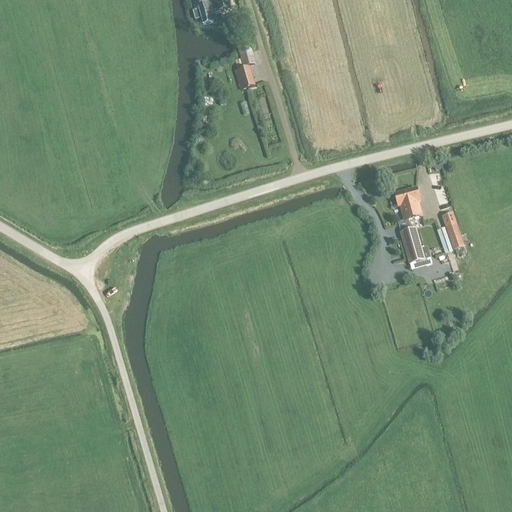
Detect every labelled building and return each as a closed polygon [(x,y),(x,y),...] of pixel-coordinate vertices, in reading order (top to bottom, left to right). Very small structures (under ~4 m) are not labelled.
[(212,9),(209,10),(207,3),(204,4),(203,0),(192,0),(195,10),(199,9),(203,26),(213,24),(211,16),(214,16),(212,9)] [(235,6),(233,0),(216,0),(220,11),(235,6)] [(250,46),(239,49),(242,60),(245,68),(255,65),(250,46)] [(249,68),(235,72),(241,92),(254,88),(249,68)] [(265,101),(257,102),(260,115),(268,113),(265,101)] [(269,114),(260,116),(263,130),(272,127),(269,114)] [(417,190),(395,196),(398,208),(401,207),(418,202),(420,201),(417,190)] [(418,202),(401,207),(405,222),(422,217),(418,202)] [(457,227),(447,230),(454,250),(464,247),(457,227)] [(415,229),(401,233),(410,264),(424,261),(415,229)]
